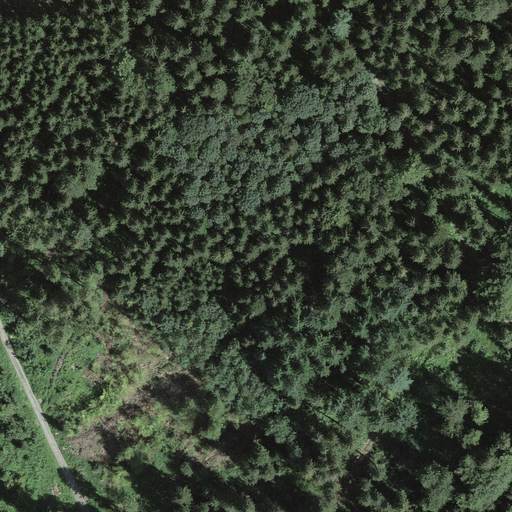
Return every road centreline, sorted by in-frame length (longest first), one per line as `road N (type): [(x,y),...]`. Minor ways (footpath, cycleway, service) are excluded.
road 1 (track): [(511,324),(340,0)]
road 2 (track): [(88,511),(0,325)]
